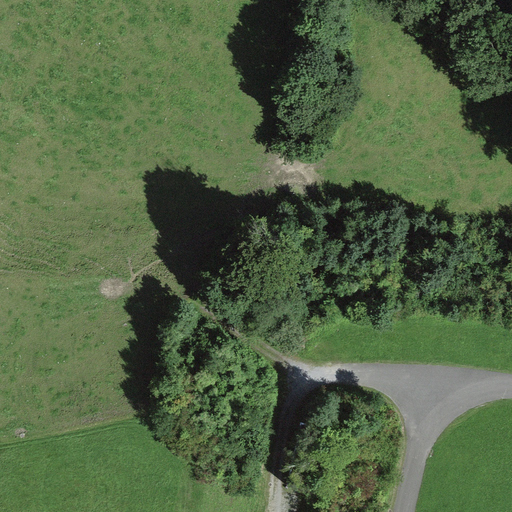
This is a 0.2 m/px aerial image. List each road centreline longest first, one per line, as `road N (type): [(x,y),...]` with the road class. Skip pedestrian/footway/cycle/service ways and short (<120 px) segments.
road 1 (track): [(186,511),(208,406),(232,350),(319,374),(464,394)]
road 2 (track): [(319,374),(295,389),(282,421),(273,511)]
